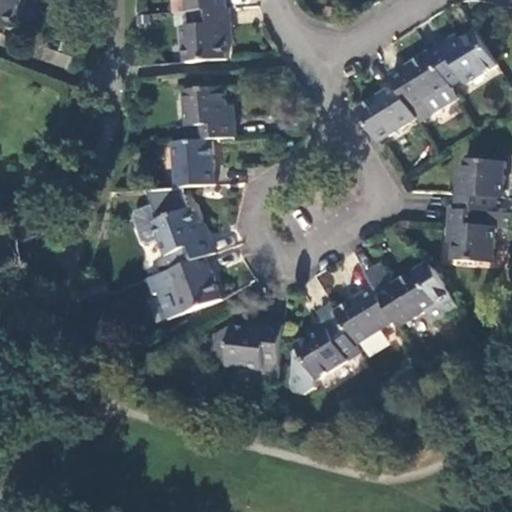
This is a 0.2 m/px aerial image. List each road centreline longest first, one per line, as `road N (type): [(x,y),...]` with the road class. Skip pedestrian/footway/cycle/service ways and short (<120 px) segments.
road 1 (residential): [(347,131),(263,189),(255,224),(283,266),(389,199)]
road 2 (residential): [(314,74),(432,0)]
